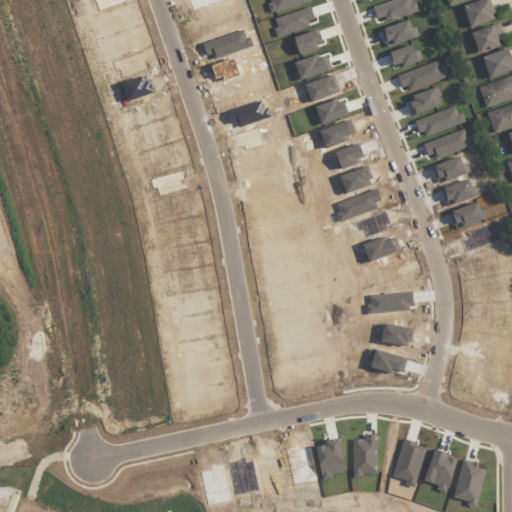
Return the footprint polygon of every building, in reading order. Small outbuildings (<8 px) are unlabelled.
[(270,0),(307,0),(274,12),(273,10),(270,12),(267,3),(271,1),(270,0)] [(390,0),(372,6),(376,18),(383,16),(385,21),(418,10),(415,1),(411,2),(410,0),(390,0)] [(469,27),(496,18),(489,0),(480,0),(462,7),(469,27)] [(275,18),(278,26),(274,28),(277,37),(309,26),(307,20),(314,18),(310,6),(275,18)] [(380,29),(386,47),(418,35),(417,31),(413,32),(408,19),(380,29)] [(497,38),(503,35),(498,22),(471,32),(479,54),(500,46),(497,38)] [(294,36),(318,28),(319,32),(320,32),(323,41),(317,43),(319,47),(300,54),(300,52),(296,54),(293,45),(297,44),(294,36)] [(412,43),(418,61),(400,68),(398,63),(393,65),(388,52),(412,43)] [(489,78),(511,70),(511,61),(507,48),(482,57),(489,78)] [(295,61),(298,70),(293,71),(297,80),(332,68),(330,63),(327,55),(322,56),(317,58),(315,54),(295,61)] [(397,75),(401,87),(407,85),(409,90),(447,76),(444,67),(440,68),(437,60),(397,75)] [(306,84),(309,92),(304,94),(308,103),(340,91),(333,73),(306,84)] [(484,107),(511,98),(511,75),(478,87),(484,107)] [(408,97),(410,102),(407,103),(412,116),(440,105),(433,87),(408,97)] [(316,105),(319,114),(315,116),(318,125),(349,113),(344,100),(337,103),(335,98),(316,105)] [(511,126),(511,103),(485,113),(493,134),(511,126)] [(414,121),(418,132),(423,131),(425,136),(464,121),(461,112),(457,113),(454,105),(414,121)] [(315,132),(351,119),(356,132),(348,135),(349,139),(326,148),(323,140),(319,141),(315,132)] [(423,143),(427,155),(433,153),(435,158),(473,144),(470,135),(466,137),(463,128),(423,143)] [(336,151),(338,158),(334,160),(338,169),(342,168),(342,169),(361,162),(359,158),(364,156),(361,147),(359,148),(358,143),(336,151)] [(431,166),(438,184),(470,171),(468,166),(464,168),(459,155),(431,166)] [(340,176),(343,184),(339,186),(343,195),(371,184),(369,179),(371,178),(369,176),(370,175),(368,169),(367,169),(366,166),(340,176)] [(440,189),(446,206),(478,194),(476,189),(473,190),(468,178),(440,189)] [(336,203),(340,212),(336,213),(339,222),(377,207),(375,202),(381,200),(376,188),(336,203)] [(449,212),(455,229),(487,217),(486,213),(482,214),(477,201),(449,212)] [(355,222),(358,231),(362,229),(365,237),(387,229),(385,225),(391,223),(386,210),(355,222)] [(464,232),(466,237),(459,240),(464,252),(499,239),(496,231),(500,229),(497,220),(464,232)] [(363,244),(366,253),(362,254),(365,263),(400,250),(395,237),(385,241),(383,236),(363,244)] [(465,258),(470,276),(499,269),(494,251),(465,258)] [(381,272),(377,274),(379,283),(384,282),(384,283),(403,278),(402,274),(408,272),(406,264),(404,265),(402,259),(379,266),(381,272)] [(470,282),(472,296),(480,295),(481,299),(504,297),(503,278),(470,282)] [(369,295),(370,304),(366,304),(367,313),(409,310),(408,304),(413,304),(412,291),(369,295)] [(462,459),(478,463),(477,468),(485,470),(475,507),(466,505),(467,501),(452,497),(462,459)]
